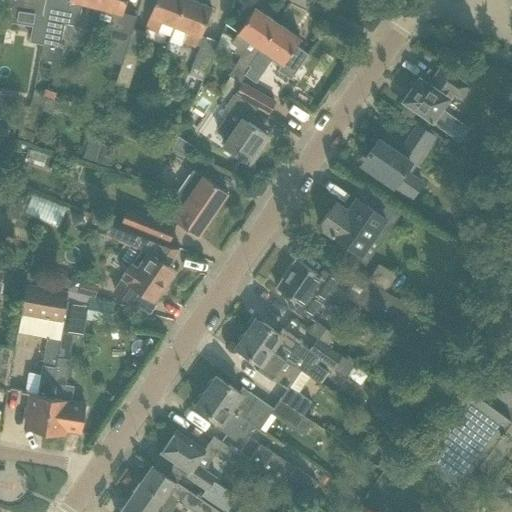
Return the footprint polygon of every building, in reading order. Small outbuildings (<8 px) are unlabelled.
[(11,0),(10,7),(10,8),(38,13),(40,0),(11,0)] [(42,42),(39,58),(44,59),(59,45),(64,23),(76,26),(82,3),(95,6),(96,0),(68,0),(66,10),(49,7),(45,27),(43,42),(42,42)] [(96,0),(95,6),(91,22),(95,24),(99,25),(98,25),(104,26),(112,28),(131,33),(132,28),(136,16),(125,13),(122,12),(124,3),(125,0),(96,0)] [(174,26),(184,0),(154,0),(148,16),(149,16),(144,28),(157,33),(162,21),(174,26)] [(211,7),(192,0),(184,0),(174,26),(171,36),(170,41),(181,45),(182,42),(194,47),(199,35),(200,36),(211,7)] [(250,61),(277,23),(254,7),(237,32),(238,32),(230,43),(237,47),(234,51),(241,56),(229,75),(230,76),(218,94),(229,99),(229,100),(232,102),(235,95),(241,82),(240,82),(244,75),(250,66),(248,65),(250,61)] [(250,66),(244,75),(255,82),(272,57),(282,63),(277,70),(290,79),(307,53),(295,45),(300,38),(277,23),(250,61),(248,65),(250,66)] [(125,53),(131,33),(112,28),(103,58),(121,64),(125,53)] [(131,33),(125,53),(138,57),(144,32),(132,28),(131,33)] [(204,37),(192,67),(189,75),(202,80),(218,42),(204,37)] [(440,107),(450,92),(461,99),(470,86),(440,66),(428,85),(419,79),(404,101),(407,103),(400,113),(409,119),(416,109),(419,111),(418,113),(459,141),(468,127),(440,107)] [(274,101),(241,82),(235,95),(257,108),(257,107),(267,113),(274,101)] [(266,135),(247,121),(257,108),(235,95),(232,102),(229,100),(219,114),(224,117),(216,129),(226,135),(223,140),(229,144),(226,147),(240,156),(239,157),(241,159),(242,158),(249,162),(249,161),(266,135)] [(412,173),(437,137),(418,124),(398,153),(378,139),(364,159),(377,168),(374,172),(412,199),(424,181),(412,173)] [(35,131),(21,127),(18,135),(32,140),(35,131)] [(100,142),(94,162),(108,166),(111,157),(106,155),(109,145),(100,142)] [(27,149),(23,160),(43,167),(47,155),(27,149)] [(20,183),(25,166),(14,162),(8,179),(20,183)] [(227,192),(211,181),(202,175),(202,176),(192,169),(178,190),(187,197),(212,214),(227,192)] [(212,214),(187,197),(178,190),(170,187),(165,195),(181,207),(172,219),(197,236),(212,214)] [(356,197),(347,210),(335,202),(319,225),(360,253),(385,217),(356,197)] [(13,217),(0,212),(0,226),(10,229),(13,217)] [(141,214),(135,230),(168,243),(175,227),(141,214)] [(103,216),(96,231),(125,243),(126,243),(119,254),(118,261),(128,267),(122,275),(124,277),(115,291),(130,302),(138,289),(153,300),(165,282),(170,282),(174,276),(173,272),(174,270),(166,265),(178,248),(159,240),(103,216)] [(469,217),(457,236),(469,244),(481,225),(469,217)] [(401,335),(417,309),(348,271),(341,282),(323,270),(319,275),(296,259),(276,288),(300,304),(296,309),(310,319),(324,299),(334,306),(343,293),(392,325),(390,328),(401,335)] [(378,262),(369,281),(387,289),(396,271),(378,262)] [(78,293),(95,297),(99,283),(82,279),(78,293)] [(66,300),(67,291),(26,280),(20,313),(63,319),(67,301),(66,300)] [(83,336),(86,316),(88,304),(67,301),(63,319),(61,332),(83,336)] [(247,329),(245,332),(283,358),(301,370),(320,383),(328,371),(308,357),(307,359),(301,355),(306,347),(301,343),(302,341),(297,338),(283,328),(279,334),(272,329),(255,317),(253,321),(250,321),(246,326),(247,329)] [(333,334),(326,329),(316,322),(309,332),(317,338),(318,339),(326,344),(333,334)] [(44,431),(56,357),(57,357),(61,332),(48,330),(37,394),(32,393),(30,408),(28,408),(26,416),(28,417),(26,428),(44,431)] [(290,386),(301,370),(283,358),(245,332),(235,346),(259,363),(256,368),(270,377),(287,389),(280,399),(302,415),(303,415),(312,402),(290,386)] [(326,344),(318,339),(317,338),(308,351),(333,369),(334,367),(346,376),(354,364),(326,344)] [(452,377),(468,356),(451,343),(434,366),(452,377)] [(0,387),(7,389),(14,347),(0,345),(0,387)] [(56,357),(44,431),(62,434),(63,428),(79,431),(79,432),(80,432),(85,404),(84,404),(71,402),(73,385),(65,384),(69,359),(57,357),(56,357)] [(511,442),(511,378),(492,363),(471,392),(468,389),(418,456),(423,460),(455,484),(460,487),(461,486),(460,486),(471,471),(484,480),(511,442)] [(427,410),(452,377),(434,366),(410,397),(427,410)] [(273,409),(256,398),(242,388),(239,392),(215,376),(205,390),(243,417),(254,424),(265,431),(275,415),(303,435),(312,421),(303,415),(302,415),(280,399),(273,409)] [(197,402),(195,405),(212,416),(219,421),(216,425),(235,439),(238,435),(240,437),(246,435),(254,424),(243,417),(205,390),(203,393),(200,394),(197,398),(197,402)] [(388,402),(376,417),(387,425),(388,423),(398,409),(388,402)] [(215,477),(204,469),(195,463),(204,450),(176,430),(160,452),(174,462),(171,466),(204,489),(200,495),(224,511),(236,496),(213,480),(215,477)] [(317,482),(261,443),(249,460),(306,499),(317,482)] [(233,464),(240,454),(231,448),(225,458),(233,464)] [(434,511),(455,484),(423,460),(402,489),(433,511),(434,511)] [(220,511),(176,482),(168,476),(151,465),(128,499),(146,511),(169,511),(177,501),(194,511),(220,511)] [(146,511),(128,499),(119,511),(146,511)]
